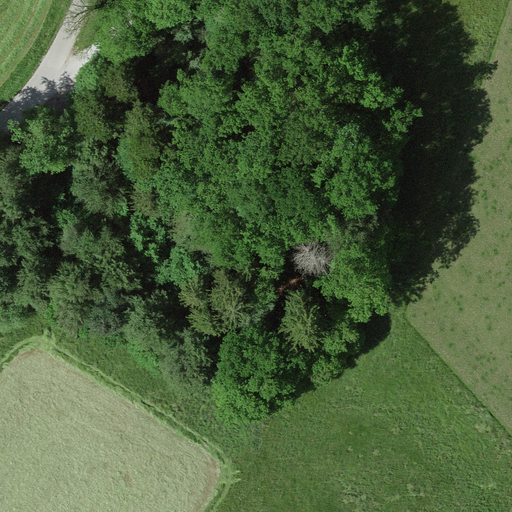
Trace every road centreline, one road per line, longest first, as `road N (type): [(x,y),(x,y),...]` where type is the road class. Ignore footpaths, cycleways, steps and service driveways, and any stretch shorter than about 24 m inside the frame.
road 1 (unclassified): [(89,0),(41,88),(0,128)]
road 2 (track): [(50,75),(86,65),(152,0)]
